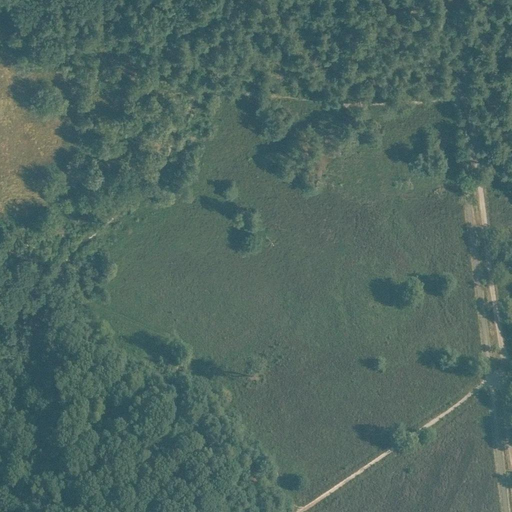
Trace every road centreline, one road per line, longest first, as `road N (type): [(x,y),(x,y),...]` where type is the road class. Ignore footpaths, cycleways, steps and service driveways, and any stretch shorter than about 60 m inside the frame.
road 1 (track): [(511,458),(455,0)]
road 2 (track): [(307,511),(490,383)]
